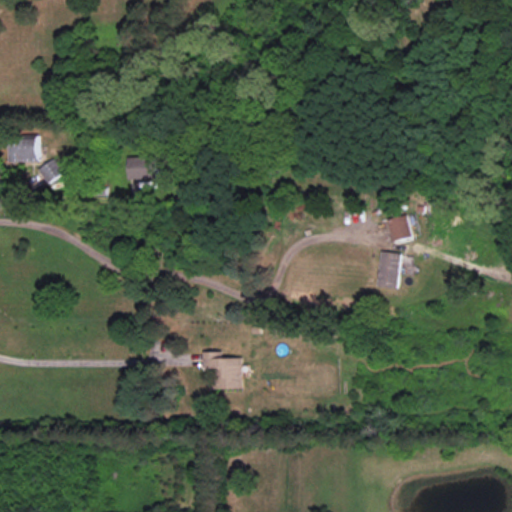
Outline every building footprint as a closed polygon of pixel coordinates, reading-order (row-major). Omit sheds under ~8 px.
[(42,138),(14,138),(13,160),(41,161),(42,138)] [(159,180),(158,156),(130,156),(130,180),(159,180)] [(40,169),(50,183),(66,172),(56,158),(40,169)] [(415,236),(410,214),(390,219),(395,241),(415,236)] [(399,288),(405,254),(385,250),(379,285),(399,288)] [(224,351),(205,351),(206,368),(218,368),(218,388),(245,388),(245,357),(224,357),(224,351)]
